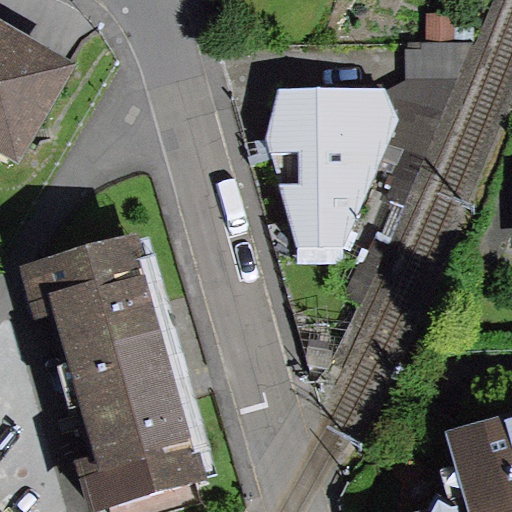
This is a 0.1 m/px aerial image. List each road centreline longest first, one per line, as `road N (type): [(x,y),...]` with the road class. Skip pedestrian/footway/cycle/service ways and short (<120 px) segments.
road 1 (residential): [(191,127),(302,511)]
road 2 (residential): [(0,293),(75,175),(119,146),(191,127)]
road 3 (residential): [(160,0),(191,127)]
